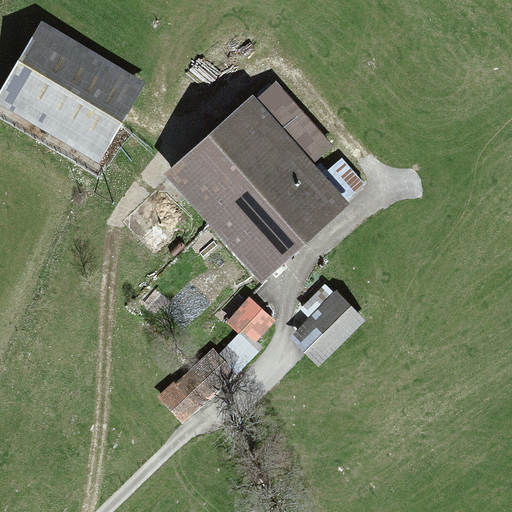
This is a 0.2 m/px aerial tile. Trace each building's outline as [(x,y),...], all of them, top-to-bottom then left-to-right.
[(0,92),(0,102),(97,158),(142,81),(40,23),(0,92)] [(253,96),(166,176),(262,281),(349,202),(253,96)] [(363,321),(325,283),(299,308),(310,319),(292,337),(319,365),(363,321)] [(250,298),(227,322),(251,345),(274,320),(250,298)] [(214,349),(160,398),(182,423),(237,374),(214,349)]
